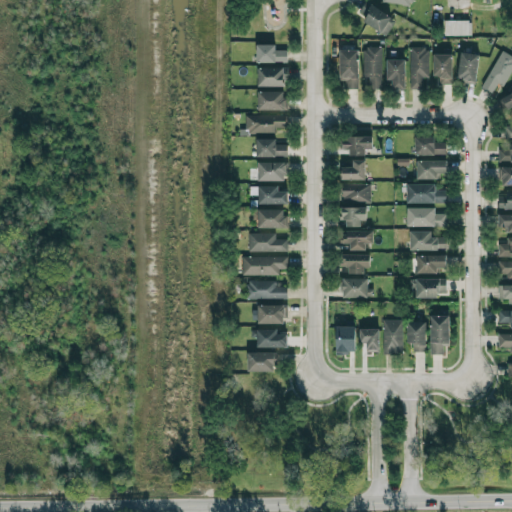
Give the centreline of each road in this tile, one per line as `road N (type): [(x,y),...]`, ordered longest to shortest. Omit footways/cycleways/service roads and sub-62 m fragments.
road 1 (secondary): [(0,507),(511,500)]
road 2 (residential): [(315,380),(315,0)]
road 3 (residential): [(470,119),(470,382)]
road 4 (residential): [(470,382),(315,380)]
road 5 (residential): [(316,116),(470,119)]
road 6 (residential): [(377,382),(380,502)]
road 7 (residential): [(411,502),(408,382)]
